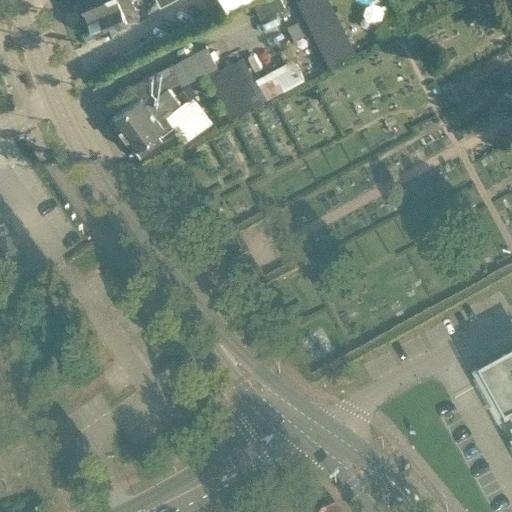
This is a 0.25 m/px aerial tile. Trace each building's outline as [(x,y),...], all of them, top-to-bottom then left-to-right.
[(116,0),(83,0),(89,12),(116,0)] [(140,16),(138,13),(132,0),(116,0),(89,12),(98,34),(108,30),(108,32),(119,27),(119,25),(128,21),(140,16)] [(261,17),(285,4),(282,0),(252,0),(261,17)] [(293,0),(325,67),(356,52),(330,0),(293,0)] [(139,96),(112,116),(134,146),(135,145),(141,153),(140,154),(141,155),(177,129),(163,110),(170,105),(171,107),(180,100),(170,87),(180,81),(181,84),(218,67),(207,45),(173,63),(172,61),(131,83),(132,83),(139,96)] [(230,118),(305,77),(294,57),(255,78),(244,57),(208,77),(230,118)] [(0,274),(18,271),(10,232),(0,234),(0,274)] [(511,374),(479,393),(501,432),(506,440),(509,439),(510,438),(511,441),(511,451),(511,452),(511,374)]
